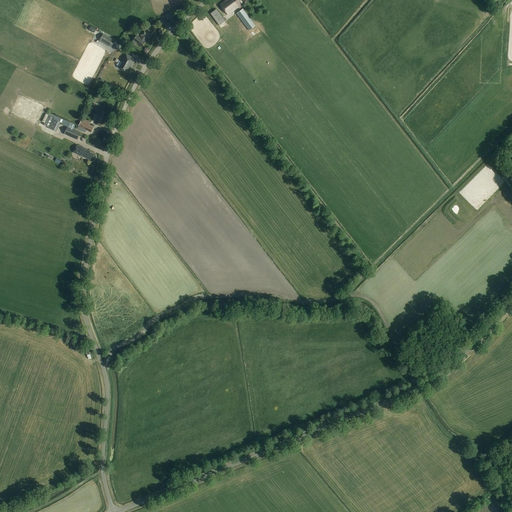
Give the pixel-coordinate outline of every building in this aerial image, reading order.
[(243,4),(239,0),(226,0),(220,5),(228,15),(243,4)] [(225,22),(216,9),(210,14),(220,26),(225,22)] [(243,9),(236,14),(249,31),(255,26),(243,9)] [(95,36),(98,32),(90,28),(88,32),(95,36)] [(136,45),(138,42),(142,46),(145,41),(144,41),(145,39),(148,41),(152,37),(150,36),(151,35),(145,30),(141,36),(142,37),(141,38),(137,35),(132,42),(136,45)] [(104,33),(99,40),(111,48),(115,41),(104,33)] [(123,60),(124,60),(120,68),(127,72),(130,65),(131,66),(133,62),(131,60),(132,57),(126,54),(123,60)] [(108,112),(101,109),(95,123),(104,127),(106,121),(104,120),(108,112)] [(57,131),(61,123),(63,120),(61,119),(55,116),(53,119),(48,117),(44,125),(57,131)] [(68,127),(64,134),(78,140),(81,132),(75,130),(77,125),(66,121),(65,125),(68,127)] [(81,121),(77,129),(85,133),(87,130),(92,133),(94,128),(89,125),(83,122),(81,121)] [(74,152),(74,153),(90,160),(90,159),(93,153),(90,152),(90,151),(77,145),(74,152)]
